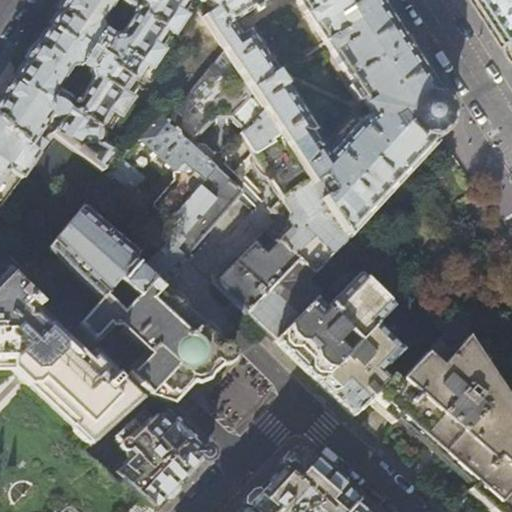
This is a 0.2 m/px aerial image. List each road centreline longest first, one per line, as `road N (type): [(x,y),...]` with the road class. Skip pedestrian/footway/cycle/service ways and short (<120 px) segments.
road 1 (residential): [(192,511),(292,405),(414,511)]
road 2 (residential): [(422,0),(505,127)]
